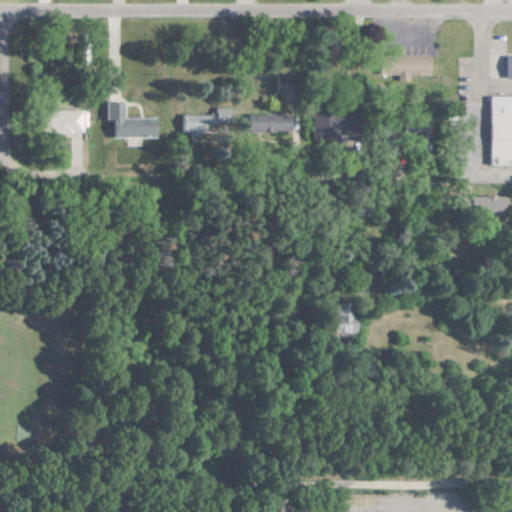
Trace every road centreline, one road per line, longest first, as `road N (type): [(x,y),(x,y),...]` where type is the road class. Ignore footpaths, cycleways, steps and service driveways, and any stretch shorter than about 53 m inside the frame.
road 1 (residential): [(511,14),(0,12)]
road 2 (residential): [(4,166),(511,181)]
road 3 (residential): [(511,489),(238,489)]
road 4 (residential): [(3,13),(4,166)]
